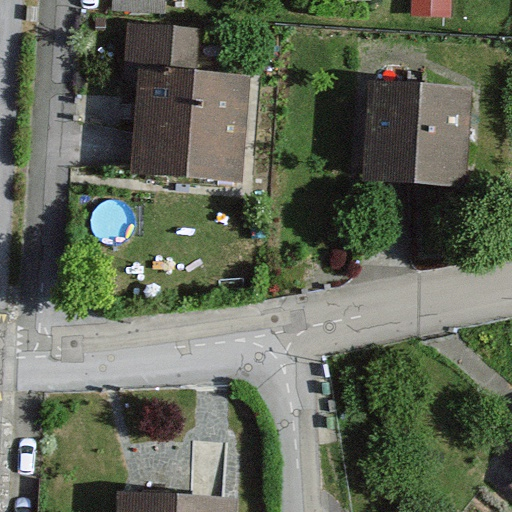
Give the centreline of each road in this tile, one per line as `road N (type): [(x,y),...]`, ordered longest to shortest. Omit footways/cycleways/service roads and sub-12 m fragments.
road 1 (residential): [(292,351),(0,359)]
road 2 (residential): [(511,297),(292,351)]
road 3 (residential): [(302,511),(292,351)]
